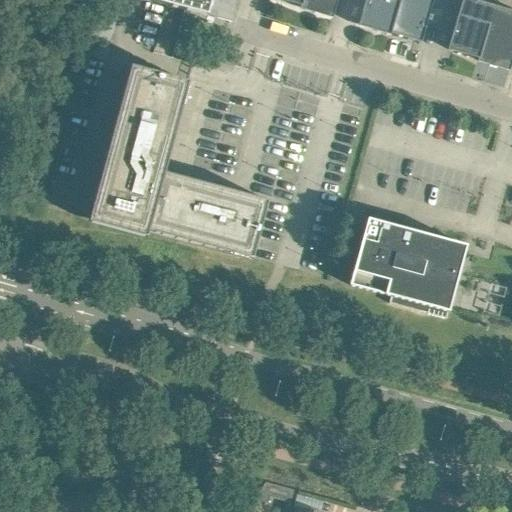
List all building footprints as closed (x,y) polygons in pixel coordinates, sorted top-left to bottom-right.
[(143,0),(206,17),(210,0),(143,0)] [(302,0),(301,6),(300,6),(299,9),(332,19),(337,0),(302,0)] [(390,33),(399,0),(365,0),(358,27),(390,36),(391,33),(390,33)] [(433,0),(399,0),(390,33),(391,33),(421,42),(433,0)] [(479,59),(495,6),(473,0),(462,0),(454,29),(447,50),(478,59),(479,59)] [(509,71),(511,61),(511,11),(495,6),(479,59),(478,59),(477,62),(509,71)] [(188,82),(153,73),(130,67),(90,212),(84,210),(83,214),(90,215),(88,222),(146,238),(148,231),(252,259),(268,201),(164,173),(188,82)] [(466,246),(411,231),(367,219),(349,286),(390,297),(389,304),(446,319),(464,252),(466,246)] [(291,503),(294,490),(265,483),(255,499),(268,503),(270,497),(291,503)]
